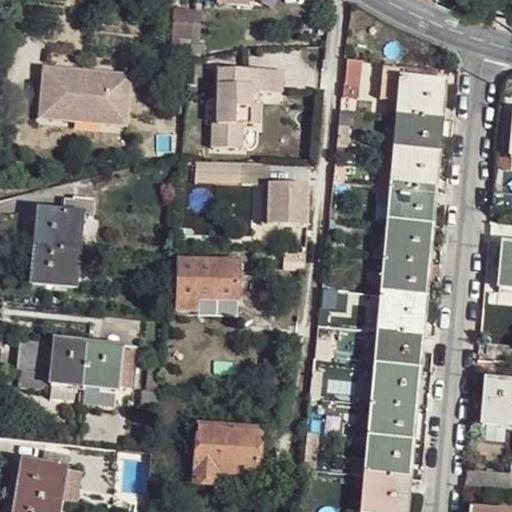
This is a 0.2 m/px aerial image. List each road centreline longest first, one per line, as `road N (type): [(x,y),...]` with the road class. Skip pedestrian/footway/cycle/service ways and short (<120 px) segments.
road 1 (residential): [(480,43),(444,511)]
road 2 (unknown): [(278,441),(293,402),(331,158),(345,0)]
